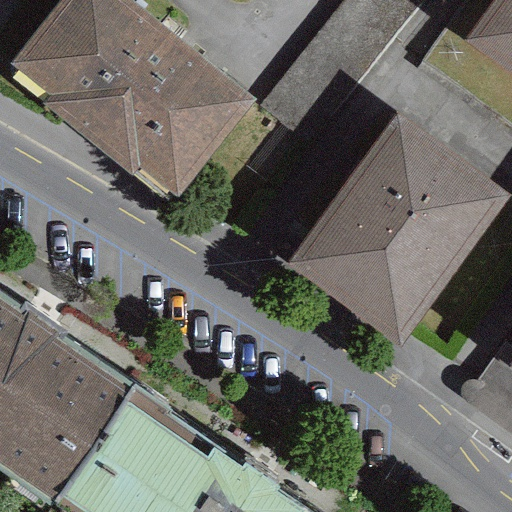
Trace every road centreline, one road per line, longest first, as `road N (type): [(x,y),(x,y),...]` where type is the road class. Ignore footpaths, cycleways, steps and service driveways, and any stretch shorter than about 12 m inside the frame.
road 1 (tertiary): [(0,157),(326,355),(387,400),(457,478),(505,511)]
road 2 (unknown): [(180,0),(224,28),(254,30),(293,0)]
